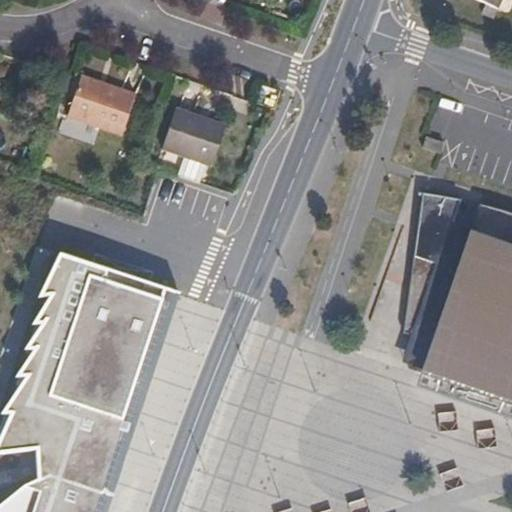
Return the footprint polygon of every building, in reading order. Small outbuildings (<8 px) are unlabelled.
[(496,18),(503,0),(479,0),(487,3),(484,13),(496,18)] [(122,135),(136,96),(81,77),(68,116),(122,135)] [(212,167),(226,128),(176,111),(162,149),(185,158),(179,176),(202,184),(207,166),(212,167)] [(441,153),(444,142),(427,137),(424,147),(441,153)] [(427,355),(423,366),(421,372),(416,387),(511,419),(511,212),(480,203),(476,213),(458,208),(461,200),(423,192),(403,333),(412,335),(409,349),(427,355)] [(0,511),(105,511),(177,293),(57,254),(37,298),(47,296),(31,325),(39,325),(22,350),(31,351),(13,378),(24,378),(0,415),(7,415),(0,433),(0,455),(34,452),(36,480),(32,485),(28,485),(22,486),(0,503),(0,511)]
